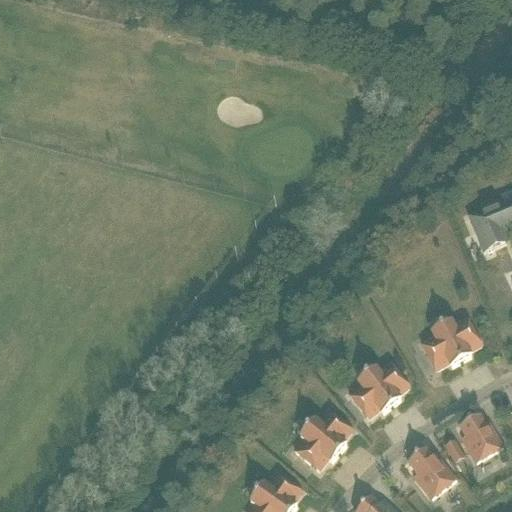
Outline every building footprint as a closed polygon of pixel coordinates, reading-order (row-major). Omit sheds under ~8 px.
[(489,205),(501,234),(511,229),(511,203),(498,209),(495,203),(489,205)] [(469,221),(485,258),(507,249),(501,234),(489,205),(480,209),(483,215),(469,221)] [(422,348),(437,376),(450,368),(453,372),(472,362),(469,357),(482,350),(468,323),(454,330),(452,326),(433,337),(435,341),(422,348)] [(362,390),(350,399),(369,424),(381,415),(384,419),(402,405),(398,401),(410,392),(391,367),(379,377),(376,373),(359,386),(362,390)] [(305,444),(296,456),(320,476),(329,464),(333,467),(347,450),(343,447),(353,436),(329,416),(319,427),(316,424),(301,441),(305,444)] [(474,454),(470,456),(479,471),(506,455),(493,432),(489,434),(481,420),(460,431),(474,454)] [(447,451),(455,464),(463,459),(455,446),(447,451)] [(425,487),(421,490),(433,504),(457,485),(440,464),(437,466),(427,453),(409,467),(425,487)] [(256,509),(253,511),(297,511),(294,509),(302,497),(277,479),(268,491),(264,488),(251,506),(256,509)] [(383,511),(371,501),(361,511),(383,511)]
